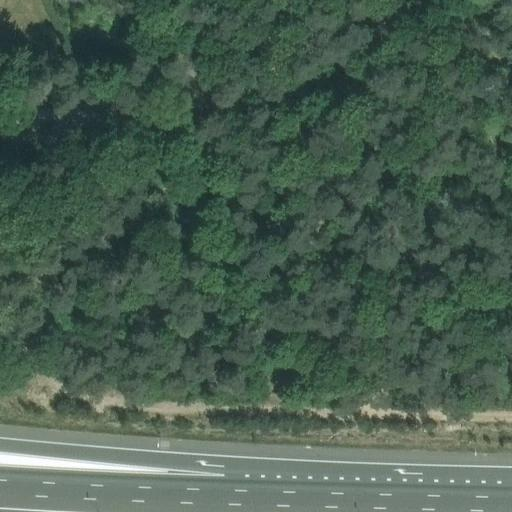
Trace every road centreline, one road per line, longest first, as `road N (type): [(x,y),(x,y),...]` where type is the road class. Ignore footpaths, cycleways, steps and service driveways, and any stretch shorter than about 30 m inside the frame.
road 1 (track): [(0,334),(57,386),(250,424),(349,424),(448,393),(511,401)]
road 2 (motorway): [(511,502),(233,494)]
road 3 (motorway): [(233,494),(0,447)]
road 4 (motorway): [(233,494),(0,484)]
road 5 (unclassified): [(192,128),(0,123)]
